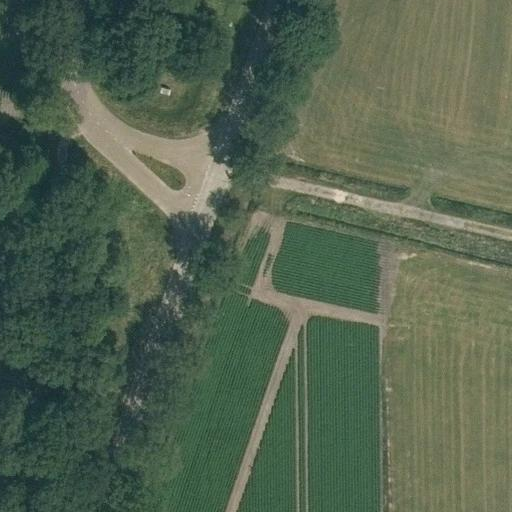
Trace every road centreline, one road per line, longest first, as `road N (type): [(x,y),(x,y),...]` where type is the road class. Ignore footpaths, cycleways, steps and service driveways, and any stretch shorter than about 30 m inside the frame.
road 1 (unclassified): [(107,511),(202,218)]
road 2 (track): [(220,168),(511,235)]
road 3 (unclassified): [(220,168),(279,0)]
road 4 (unclassified): [(113,140),(74,85),(80,0)]
road 5 (unclassified): [(113,140),(143,180),(202,218)]
